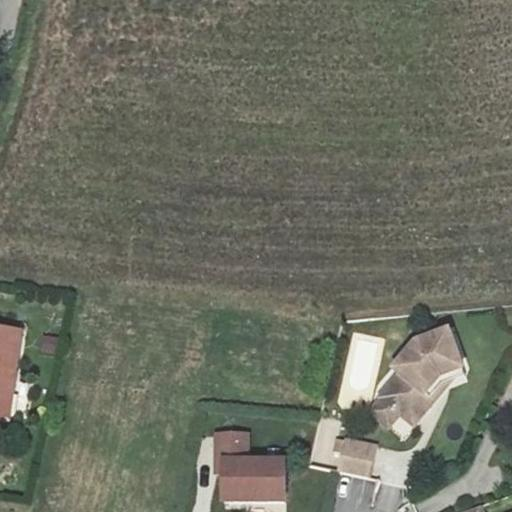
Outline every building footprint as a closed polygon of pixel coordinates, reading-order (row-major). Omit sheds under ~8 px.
[(0,413),(9,415),(20,328),(0,325),(0,413)] [(435,395),(433,393),(445,379),(464,371),(461,364),(463,363),(449,326),(416,339),(395,365),(400,370),(372,408),(390,421),(401,408),(415,420),(435,395)] [(56,354),(56,338),(39,338),(38,354),(56,354)] [(283,457),(249,458),(249,433),(215,434),(216,471),(221,471),(222,499),(283,498),(283,457)] [(378,446),(345,439),(338,470),(372,477),(378,446)]
